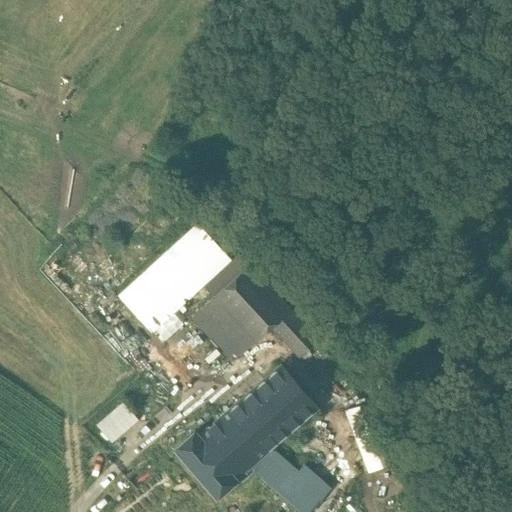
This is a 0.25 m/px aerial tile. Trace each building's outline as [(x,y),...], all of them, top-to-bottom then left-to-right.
[(233,261),(195,220),(116,293),(155,334),(233,261)] [(287,310),(246,264),(192,312),(233,359),(287,310)] [(316,405),(280,361),(193,433),(230,477),(316,405)] [(111,443),(137,418),(120,399),(93,425),(111,443)] [(230,477),(193,433),(176,447),(212,491),(230,477)]
